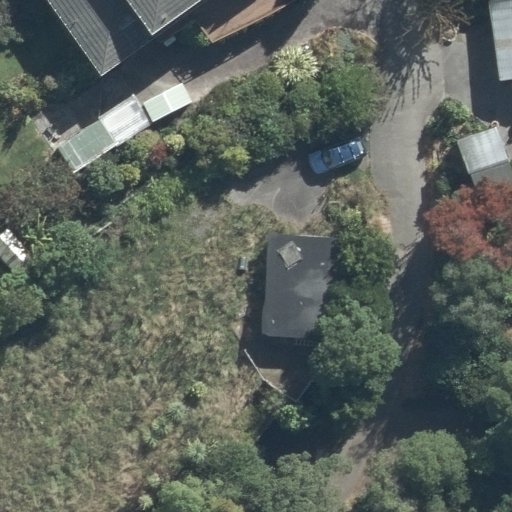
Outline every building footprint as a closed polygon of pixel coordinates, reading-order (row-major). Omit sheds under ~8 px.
[(39,0),(99,85),(214,0),(236,0),(237,0),(39,0)] [(511,1),(489,4),(497,87),(511,85),(511,1)] [(135,98),(54,149),(73,180),(154,129),(135,98)] [(511,199),(511,181),(495,133),(447,150),(468,215),(511,199)] [(0,469),(26,508),(257,354),(163,207),(74,267),(109,325),(0,398),(0,469)]
